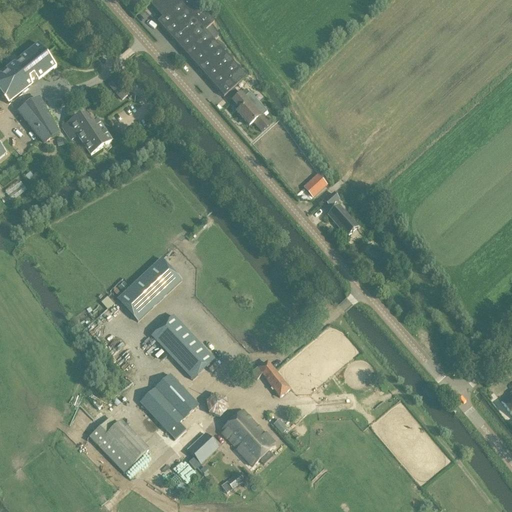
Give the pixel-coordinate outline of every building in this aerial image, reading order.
[(213,24),(191,0),(157,0),(149,5),(150,6),(158,0),(175,0),(179,4),(157,24),(223,98),(246,78),(222,52),(219,49),(205,32),(213,24)] [(0,74),(0,94),(9,105),(32,87),(30,79),(34,76),(39,82),(56,68),(38,44),(20,58),(25,64),(21,67),(14,63),(6,70),(10,75),(6,79),(0,74)] [(121,101),(127,97),(113,81),(108,86),(121,101)] [(249,127),(253,124),(261,133),(263,131),(270,125),(263,116),(266,113),(249,94),(243,99),(240,96),(232,102),(240,110),(237,113),(249,127)] [(57,135),(40,103),(33,107),(30,104),(18,113),(43,144),(50,139),(57,135)] [(87,129),(79,117),(62,129),(70,141),(77,136),(90,156),(111,143),(96,121),(89,125),(90,127),(87,129)] [(306,189),(316,199),(330,186),(320,176),(306,189)] [(333,208),(342,201),(337,195),(329,202),(333,208)] [(346,238),(357,229),(338,208),(328,217),(346,238)] [(182,282),(161,260),(117,301),(138,323),(182,282)] [(123,283),(118,289),(123,294),(128,288),(123,283)] [(173,317),(151,338),(192,382),(214,361),(173,317)] [(266,366),(265,364),(252,373),(255,382),(260,376),(279,399),(289,390),(268,364),(266,366)] [(169,377),(139,405),(167,434),(197,407),(192,401),(200,393),(183,375),(175,382),(169,377)] [(511,418),(511,394),(501,403),(511,418)] [(219,419),(228,411),(226,399),(214,395),(206,403),(208,415),(219,419)] [(252,467),(274,446),(242,412),(220,433),(252,467)] [(279,421),(274,426),(276,430),(282,424),(279,421)] [(148,451),(121,422),(107,436),(100,429),(89,439),(123,475),(148,451)] [(199,466),(217,449),(204,435),(186,452),(199,466)] [(204,467),(200,471),(205,476),(209,472),(204,467)] [(227,495),(243,482),(238,475),(221,487),(227,495)] [(181,485),(176,490),(183,499),(189,494),(181,485)]
